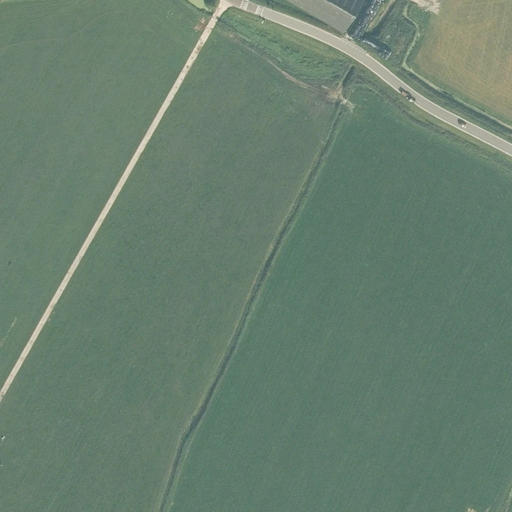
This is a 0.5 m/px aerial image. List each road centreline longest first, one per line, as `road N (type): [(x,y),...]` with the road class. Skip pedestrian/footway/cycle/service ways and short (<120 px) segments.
road 1 (track): [(226,0),(0,394)]
road 2 (tertiary): [(511,149),(425,105),(340,44),(233,0)]
